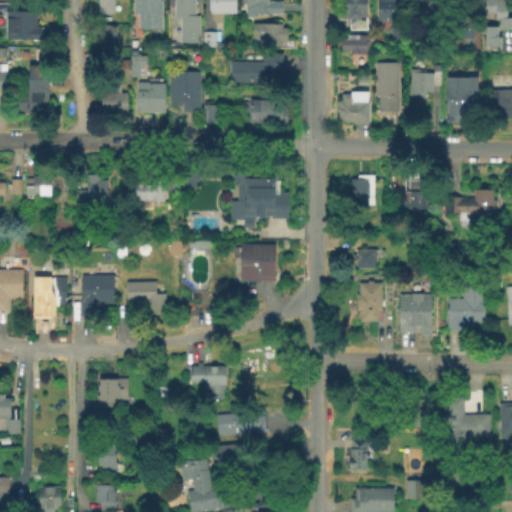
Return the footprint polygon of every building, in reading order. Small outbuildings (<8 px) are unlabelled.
[(112,0),(112,12),(95,12),(95,0),(112,0)] [(160,0),(160,27),(137,27),(137,13),(131,13),(131,0),(160,0)] [(198,41),(177,41),(178,15),(173,15),(173,0),(193,0),(193,13),(198,13),(198,41)] [(234,0),(234,11),(206,10),(206,0),(234,0)] [(280,0),(280,12),(253,11),(252,16),(243,16),(243,0),(280,0)] [(365,0),(365,18),(338,18),(338,0),(365,0)] [(375,19),(374,0),(404,0),(405,40),(390,40),(390,19),(375,19)] [(435,0),(436,14),(419,14),(419,0),(435,0)] [(494,0),(494,13),(482,13),(482,0),(494,0)] [(510,0),(510,16),(498,16),(498,19),(494,19),(494,13),(494,0),(510,0)] [(41,38),(4,37),(4,9),(33,9),(33,20),(37,20),(37,25),(41,25),(41,38)] [(463,36),(450,36),(450,15),(463,15),(463,36)] [(476,36),(463,36),(463,15),(476,15),(476,36)] [(498,19),(498,16),(510,16),(511,16),(511,28),(498,28),(498,19)] [(284,40),(279,40),(279,44),(257,44),(257,38),(251,38),(251,21),(280,22),(280,26),(285,26),(284,40)] [(457,22),(456,38),(471,39),(472,23),(457,22)] [(115,23),(115,43),(94,43),(94,23),(115,23)] [(499,44),(482,44),(482,25),(496,25),(496,35),(499,35),(499,44)] [(214,45),(201,45),(201,30),(214,29),(214,45)] [(367,53),(346,52),(346,48),(339,48),(339,38),(345,38),(345,32),(367,32),(367,53)] [(47,52),(46,59),(37,58),(38,51),(47,52)] [(280,73),(265,73),(265,81),(228,80),(229,59),(260,59),(260,51),(280,51),(280,73)] [(137,75),(129,75),(129,53),(144,54),(144,64),(137,64),(137,75)] [(398,109),(379,109),(379,93),(374,94),(373,61),(397,60),(398,109)] [(48,110),(16,110),(16,90),(26,90),(26,63),(48,62),(48,110)] [(423,96),(407,96),(408,69),(431,70),(432,62),(440,62),(440,84),(431,84),(431,90),(424,90),(423,96)] [(198,110),(180,110),(180,104),(167,104),(167,69),(198,69),(198,110)] [(367,82),(356,82),(356,74),(367,74),(367,82)] [(476,120),(444,120),(444,75),(476,75),(476,120)] [(511,116),(488,117),(486,77),(511,76),(511,87),(511,116)] [(126,108),(100,108),(100,91),(94,91),(94,78),(118,78),(118,91),(126,91),(126,108)] [(163,112),(135,112),(135,80),(163,80),(163,112)] [(334,122),(334,100),(339,100),(339,93),(349,93),(349,90),(367,89),(367,121),(334,122)] [(289,98),(289,122),(251,122),(252,121),(242,121),(242,100),(251,100),(251,98),(289,98)] [(215,123),(201,123),(201,103),(215,102),(215,123)] [(192,186),(179,185),(179,165),(192,166),(192,172),(196,172),(196,179),(193,179),(192,186)] [(241,168),(250,168),(250,176),(277,177),(276,190),(286,190),(286,216),(252,215),(252,225),(240,224),(241,217),(228,217),(229,199),(235,199),(235,184),(228,176),(239,165),(241,168)] [(108,201),(86,201),(86,172),(97,172),(97,178),(108,178),(108,201)] [(162,200),(129,199),(129,172),(173,172),(173,189),(163,189),(162,200)] [(373,205),(351,206),(350,173),(372,173),(373,205)] [(50,193),(24,193),(24,174),(50,174),(50,193)] [(423,208),(412,208),(412,204),(401,204),(400,176),(423,175),(423,187),(428,187),(428,199),(423,199),(423,208)] [(19,177),(19,193),(9,193),(9,177),(19,177)] [(81,204),(72,204),(72,187),(81,187),(81,204)] [(493,211),(469,211),(469,218),(456,218),(456,210),(442,210),(442,194),(472,194),(472,187),(493,187),(493,211)] [(209,239),(209,246),(186,246),(186,238),(209,239)] [(178,254),(178,239),(168,239),(168,253),(178,254)] [(272,278),(238,278),(238,256),(231,256),(231,245),(239,245),(239,241),(272,242),(272,278)] [(354,266),(354,260),(350,260),(351,252),(355,252),(355,247),(374,247),(374,261),(371,261),(371,266),(354,266)] [(7,309),(0,309),(0,266),(22,266),(22,296),(7,296),(7,309)] [(78,313),(79,273),(112,274),(112,301),(99,301),(99,313),(78,313)] [(50,316),(30,316),(29,300),(32,300),(31,275),(64,275),(65,303),(50,304),(50,316)] [(379,308),(376,308),(376,320),(357,320),(357,313),(353,313),(353,292),(357,292),(357,281),(365,281),(365,278),(371,278),(371,281),(379,281),(379,308)] [(166,310),(145,311),(144,302),(125,302),(125,280),(153,279),(154,292),(166,292),(166,310)] [(483,320),(464,320),(464,328),(447,328),(447,297),(462,297),(461,283),(483,283),(483,320)] [(396,331),(396,292),(430,292),(430,334),(417,334),(417,326),(412,326),(412,331),(396,331)] [(221,396),(204,396),(203,380),(187,380),(187,364),(195,364),(195,360),(201,360),(201,364),(223,364),(224,383),(221,383),(221,396)] [(112,404),(93,404),(94,383),(97,383),(97,377),(115,378),(115,395),(112,395),(112,404)] [(169,385),(170,396),(156,396),(156,386),(169,385)] [(428,424),(408,424),(408,389),(428,389),(428,424)] [(17,432),(3,433),(2,415),(0,415),(0,392),(2,392),(2,395),(7,395),(8,417),(17,417),(17,432)] [(487,411),(488,433),(469,433),(469,442),(450,442),(450,425),(436,425),(436,395),(461,394),(461,412),(487,411)] [(511,435),(498,436),(497,400),(511,399),(511,435)] [(215,433),(213,412),(260,408),(261,430),(215,433)] [(364,468),(345,467),(346,437),(365,437),(364,468)] [(211,464),(209,444),(247,440),(249,459),(211,464)] [(121,470),(99,470),(99,462),(94,462),(94,443),(114,443),(114,461),(121,461),(121,470)] [(188,511),(184,490),(191,488),(189,476),(179,478),(176,460),(203,455),(208,486),(219,484),(222,506),(188,511)] [(0,498),(8,499),(8,475),(0,475),(0,498)] [(423,496),(402,496),(402,478),(423,478),(423,496)] [(114,509),(98,510),(98,500),(94,500),(93,482),(113,482),(114,509)] [(58,484),(59,505),(34,506),(34,485),(58,484)] [(392,510),(364,509),(364,511),(346,511),(346,496),(353,496),(354,484),(392,485),(392,510)]
